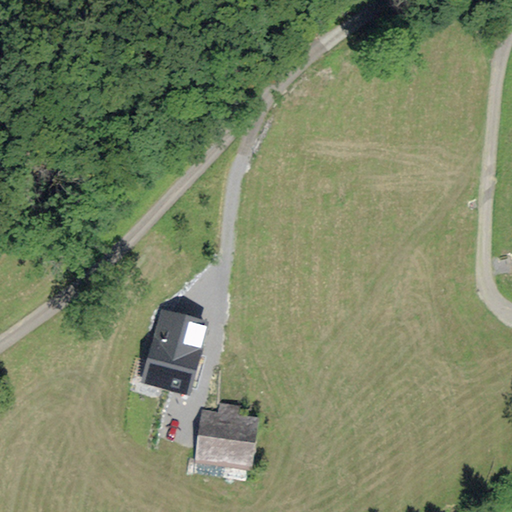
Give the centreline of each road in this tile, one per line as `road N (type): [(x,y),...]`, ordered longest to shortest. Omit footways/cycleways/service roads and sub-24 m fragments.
road 1 (unclassified): [(0,345),(76,290),(262,98),(381,0)]
road 2 (unclassified): [(511,23),(496,70),(481,257),(492,301),(511,315)]
road 3 (track): [(262,98),(236,171),(210,386)]
